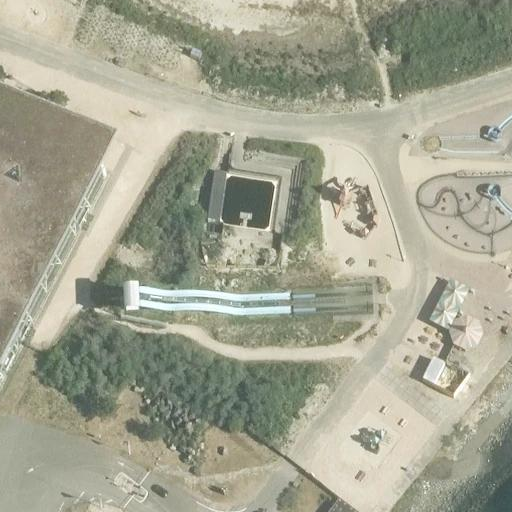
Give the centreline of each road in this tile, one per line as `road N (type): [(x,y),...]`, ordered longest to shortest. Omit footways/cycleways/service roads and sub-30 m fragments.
road 1 (track): [(0,34),(239,121),(386,123),(511,83)]
road 2 (unclassified): [(257,511),(367,367)]
